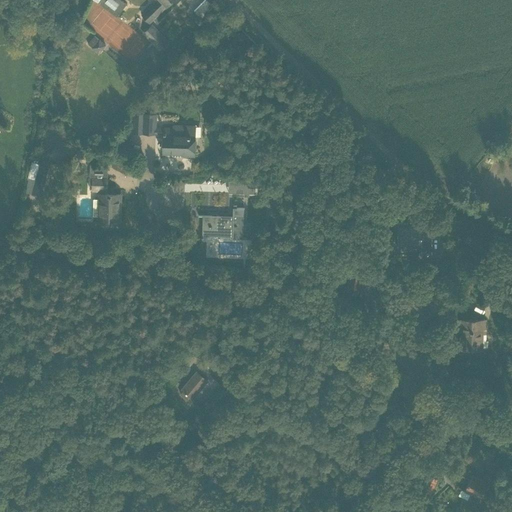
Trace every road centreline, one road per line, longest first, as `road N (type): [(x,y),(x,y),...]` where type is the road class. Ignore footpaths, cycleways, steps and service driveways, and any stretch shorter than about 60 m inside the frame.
road 1 (residential): [(511,235),(397,163),(231,0)]
road 2 (residential): [(401,363),(273,292),(150,271)]
road 3 (residential): [(150,271),(0,242)]
road 4 (residential): [(511,425),(401,363)]
